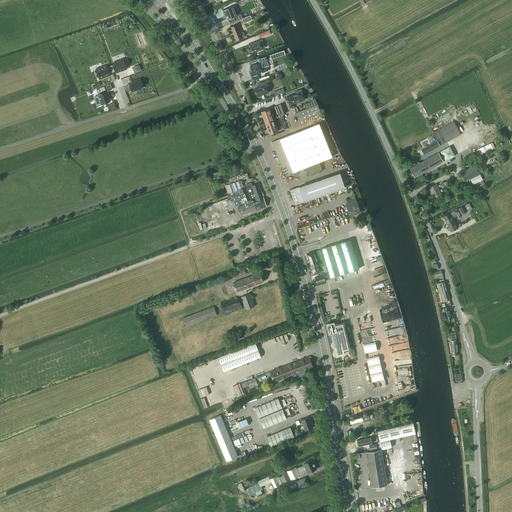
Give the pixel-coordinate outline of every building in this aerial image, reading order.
[(227,20),(237,16),(233,6),(222,11),(224,16),(226,16),(227,20)] [(244,24),(252,20),(250,15),(242,19),(244,24)] [(237,24),(230,28),(235,41),(243,38),(243,37),(244,36),(245,35),(244,32),(242,32),(241,32),(237,24)] [(249,54),(254,52),(265,48),(262,40),(246,46),(249,54)] [(113,64),(110,66),(112,72),(116,71),(116,72),(126,69),(126,67),(127,67),(124,60),(123,61),(123,59),(113,63),(113,64)] [(251,70),(249,71),(251,77),(252,81),(259,79),(258,74),(257,73),(262,72),(262,73),(268,71),(267,67),(264,68),(263,64),(262,62),(259,63),(250,66),(251,70)] [(97,71),(96,71),(98,78),(99,77),(100,79),(110,75),(109,74),(112,72),(110,66),(107,67),(106,66),(96,69),(97,71)] [(129,84),(126,85),(128,92),(132,91),(143,87),(140,79),(129,83),(129,84)] [(261,87),(254,89),(256,93),(255,93),(256,95),(257,95),(257,96),(261,95),(262,100),(265,99),(263,94),(268,92),(267,89),(269,89),(268,85),(267,82),(260,84),(261,87)] [(295,103),(305,100),(301,90),(295,92),(296,94),(291,96),(287,98),(289,105),(295,103)] [(98,96),(94,97),(97,105),(101,104),(101,105),(109,102),(111,101),(109,98),(107,91),(97,95),(98,95),(98,96)] [(282,115),(286,113),(283,103),(278,105),(282,114),(282,115)] [(306,109),(296,113),(299,122),(320,113),(317,105),(313,106),(306,109)] [(262,116),(265,123),(282,116),(282,115),(282,114),(280,114),(277,106),(274,107),(277,116),(274,117),(272,111),(270,111),(270,109),(261,112),(260,113),(261,117),(262,116)] [(480,117),(481,115),(480,114),(480,112),(479,110),(478,109),(477,108),(475,107),(473,107),(471,107),(470,107),(468,108),(467,108),(466,109),(465,111),(464,112),(463,114),(463,115),(463,117),(464,118),(465,120),(466,121),(467,122),(468,123),(470,124),(471,124),(473,124),(475,123),(477,122),(478,121),(479,120),(480,118),(480,117)] [(265,123),(269,134),(278,131),(277,128),(278,128),(275,121),(279,120),(280,124),(285,123),(282,116),(265,123)] [(423,148),(421,149),(424,154),(439,145),(440,146),(461,134),(454,121),(433,132),(432,133),(436,139),(436,140),(436,141),(429,145),(428,145),(423,148)] [(322,171),(319,162),(332,157),(319,123),(272,141),(285,176),(305,168),(308,176),(322,171)] [(445,161),(455,156),(450,147),(440,151),(445,161)] [(415,177),(422,174),(432,168),(443,162),(438,152),(420,163),(418,162),(417,163),(416,165),(410,168),(415,177)] [(464,166),(478,159),(476,155),(462,163),(464,166)] [(461,172),(465,181),(480,174),(475,165),(461,172)] [(295,204),(345,187),(340,173),(290,190),(295,204)] [(473,185),(483,180),(480,175),(470,179),(473,185)] [(240,180),(229,184),(232,192),(229,193),(231,199),(235,197),(235,196),(245,192),(248,201),(248,202),(253,200),(253,201),(254,201),(257,210),(266,206),(258,184),(252,186),(251,183),(244,186),(242,186),(241,182),(240,180)] [(434,198),(442,194),(436,184),(429,188),(434,198)] [(230,199),(226,201),(228,208),(248,201),(245,192),(235,196),(235,197),(231,199),(230,199)] [(361,212),(354,197),(346,200),(347,204),(345,204),(348,210),(349,210),(351,216),(361,212)] [(253,201),(238,207),(241,215),(256,210),(257,210),(254,201),(253,201)] [(459,208),(458,209),(461,214),(472,208),(469,203),(464,206),(459,208)] [(452,230),(456,229),(455,227),(457,227),(455,224),(450,213),(443,217),(449,227),(450,230),(452,229),(452,230)] [(330,277),(359,269),(350,240),(321,249),(330,277)] [(322,257),(320,250),(317,251),(318,254),(315,255),(314,252),(307,254),(310,264),(317,262),(316,259),(322,257)] [(325,265),(311,269),(313,274),(320,272),(319,269),(323,268),(324,272),(327,271),(325,265)] [(256,284),(263,282),(260,273),(253,275),(233,283),(236,292),(256,284)] [(317,283),(320,282),(325,281),(323,275),(315,277),(317,283)] [(440,293),(447,291),(444,282),(437,285),(440,293)] [(442,301),(449,299),(447,291),(440,293),(442,301)] [(246,309),(255,306),(250,293),(241,297),(246,309)] [(224,315),(242,308),(238,298),(227,301),(221,304),(224,315)] [(211,307),(183,318),(186,326),(197,322),(216,315),(213,307),(211,307)] [(450,307),(444,308),(446,320),(452,319),(451,315),(452,315),(450,307)] [(334,322),(326,324),(328,335),(331,334),(336,355),(344,354),(343,350),(348,349),(343,324),(335,326),(334,322)] [(455,332),(448,333),(449,339),(450,338),(452,356),(458,355),(456,336),(455,332)] [(255,343),(218,357),(224,372),(261,357),(255,343)] [(306,374),(305,370),(312,367),(308,357),(270,372),(274,382),(295,374),(296,378),(306,374)] [(278,398),(255,408),(259,417),(282,408),(278,398)] [(402,408),(401,404),(396,405),(397,408),(394,409),(395,413),(399,412),(399,409),(402,408)] [(259,419),(263,428),(286,419),(283,409),(259,419)] [(220,415),(209,419),(226,461),(238,457),(220,415)] [(301,420),(305,430),(313,428),(308,417),(301,420)] [(380,441),(378,442),(378,450),(366,452),(371,487),(387,485),(382,450),(392,447),(390,440),(398,438),(416,434),(413,423),(399,426),(377,432),(380,441)] [(267,437),(271,446),(294,436),(290,427),(267,437)] [(371,437),(357,440),(358,446),(372,443),(371,437)] [(303,465),(297,468),(300,475),(308,472),(316,469),(312,460),(305,463),(303,464),(303,465)] [(279,475),(282,483),(283,484),(299,476),(295,467),(287,471),(287,472),(279,475)] [(256,484),(247,488),(250,494),(251,496),(251,497),(252,497),(253,497),(254,497),(255,497),(255,496),(256,496),(256,495),(262,493),(261,490),(259,487),(271,482),(274,487),(282,484),(278,476),(276,477),(270,479),(269,477),(256,482),(257,482),(257,484),(256,484)] [(299,487),(308,483),(305,477),(296,481),(299,487)]
